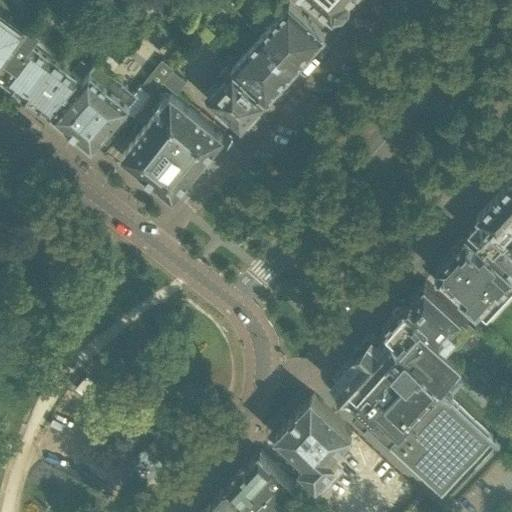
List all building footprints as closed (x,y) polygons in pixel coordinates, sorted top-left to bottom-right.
[(0,0),(0,62),(30,22),(37,15),(17,0),(15,0),(8,10),(0,3),(0,0)] [(319,0),(333,12),(335,10),(343,9),(349,2),(349,0),(319,0)] [(289,2),(261,34),(297,66),(305,56),(304,56),(310,50),(311,50),(312,49),(312,48),(323,35),(323,36),(325,34),(289,2)] [(1,76),(21,92),(51,53),(59,42),(40,27),(47,28),(58,14),(55,11),(56,10),(48,4),(37,15),(30,22),(0,62),(0,68),(4,72),(1,76)] [(200,32),(208,40),(215,33),(206,25),(200,32)] [(231,64),(233,65),(232,66),(267,98),(268,97),(269,96),(269,95),(280,83),(281,83),(282,81),(287,75),(288,75),(297,66),(261,34),(260,34),(259,33),(231,64)] [(21,92),(49,114),(89,66),(82,60),(73,71),(51,53),(21,92)] [(92,149),(102,137),(121,114),(126,108),(134,115),(173,69),(161,59),(134,91),(96,59),(89,66),(49,114),(92,149)] [(267,98),(232,66),(229,64),(218,77),(222,80),(208,95),(242,125),(267,98)] [(173,71),(164,82),(177,93),(187,82),(173,71)] [(123,154),(141,169),(157,181),(173,194),(223,134),(171,93),(123,154)] [(121,114),(102,137),(107,141),(127,118),(121,114)] [(471,229),(468,232),(511,274),(511,178),(478,215),(480,218),(470,229),(471,229)] [(511,290),(511,274),(468,232),(467,233),(453,248),(454,249),(440,264),(437,264),(438,272),(440,272),(442,274),(440,276),(477,311),(492,295),(501,303),(511,290)] [(405,299),(404,301),(455,349),(456,347),(476,326),(463,313),(425,279),(414,291),(413,290),(411,293),(405,299)] [(463,358),(455,349),(404,301),(395,311),(383,324),(387,328),(453,390),(468,374),(458,364),(463,358)] [(502,436),(453,390),(387,328),(378,339),(374,335),(373,334),(366,334),(354,348),(354,356),(334,377),(338,380),(334,383),(335,390),(339,395),(347,394),(350,391),(362,402),(355,410),(441,490),(490,437),(496,443),(502,436)] [(316,482),(317,481),(322,487),(326,482),(328,482),(338,471),(338,469),(342,465),(331,454),(353,430),(313,393),(299,408),(298,408),(290,417),(276,432),(304,459),(298,465),(316,482)] [(226,486),(254,511),(271,511),(272,511),(273,511),(286,511),(292,506),(293,505),(293,504),(293,503),(293,501),(292,500),(287,495),(296,486),(291,480),(291,479),(259,449),(247,462),(244,460),(234,471),(237,474),(226,486)] [(254,511),(226,486),(211,501),(222,511),(254,511)] [(222,511),(211,501),(200,511),(222,511)]
